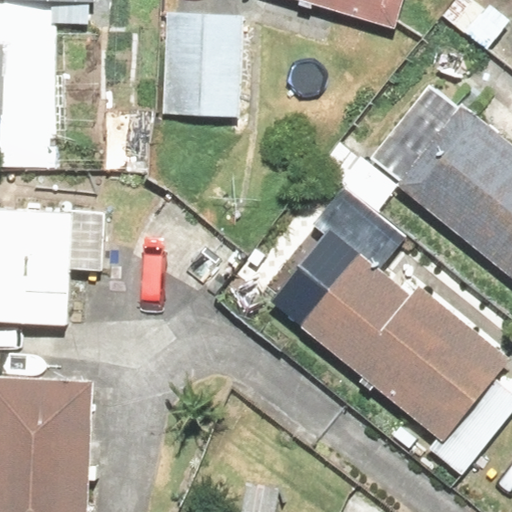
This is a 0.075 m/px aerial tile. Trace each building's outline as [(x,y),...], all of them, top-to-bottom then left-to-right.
[(239,0),(160,0),(155,100),(234,104),(239,0)] [(355,0),(391,10),(394,0),(355,0)] [(511,267),(511,132),(429,66),(363,150),(511,267)] [(65,192),(0,190),(0,304),(63,305),(65,192)] [(440,424),(504,345),(363,231),(299,311),(440,424)] [(0,511),(86,511),(92,361),(0,358),(0,511)] [(309,511),(271,507),(277,469),(239,463),(233,502),(222,500),(220,511),(309,511)]
